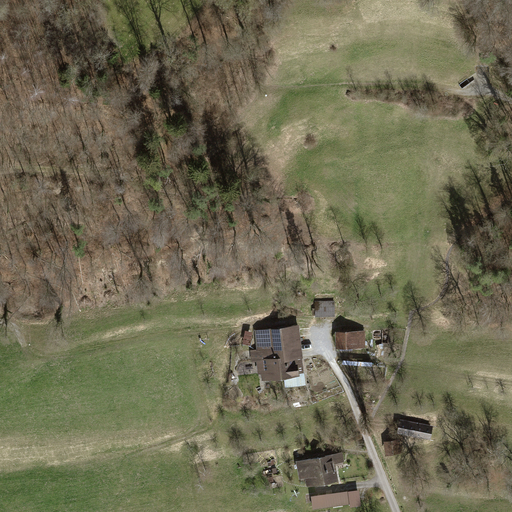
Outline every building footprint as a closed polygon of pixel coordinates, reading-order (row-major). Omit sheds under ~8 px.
[(316,316),(335,316),(335,302),(316,302),(316,316)] [(298,325),(255,330),(257,349),(251,350),(252,362),(260,361),(261,376),(284,374),(286,388),(308,386),(306,372),(303,372),(298,325)] [(253,339),(252,329),(245,331),(246,340),(253,339)] [(364,331),(338,331),(339,347),(365,347),(364,331)] [(434,425),(401,418),(398,431),(431,437),(434,425)] [(400,438),(385,441),(387,449),(402,446),(400,438)] [(344,454),(298,462),(301,479),(308,478),(309,487),(339,482),(336,466),(346,465),(344,454)] [(349,493),(313,497),(314,509),(351,504),(349,493)]
